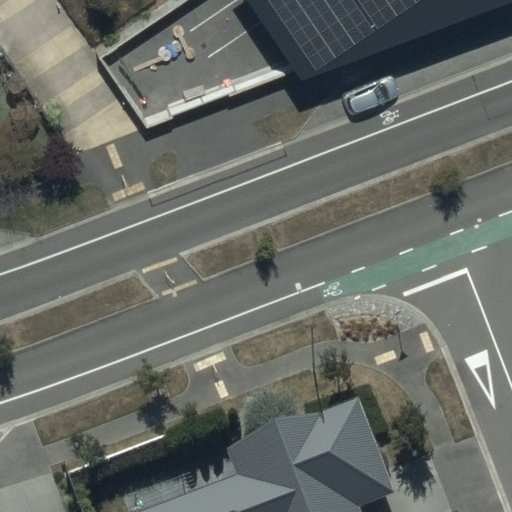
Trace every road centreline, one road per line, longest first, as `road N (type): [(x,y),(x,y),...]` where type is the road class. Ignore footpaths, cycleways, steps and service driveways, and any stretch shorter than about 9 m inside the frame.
road 1 (residential): [(0,296),(511,104)]
road 2 (residential): [(447,212),(0,379)]
road 3 (residential): [(511,381),(447,212)]
